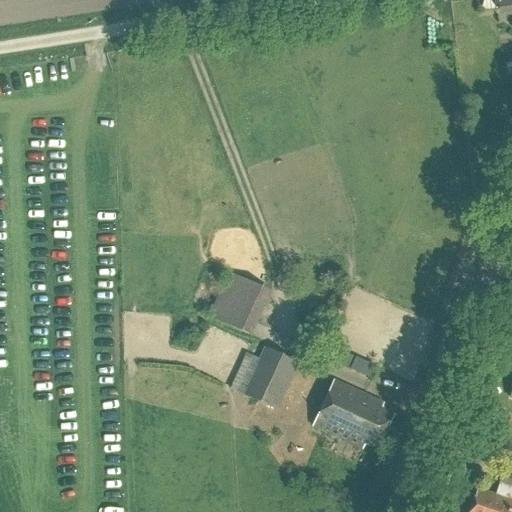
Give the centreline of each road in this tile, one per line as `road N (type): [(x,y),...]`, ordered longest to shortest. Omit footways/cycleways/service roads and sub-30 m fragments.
road 1 (unclassified): [(0,47),(315,0)]
road 2 (tertiary): [(404,511),(511,216)]
